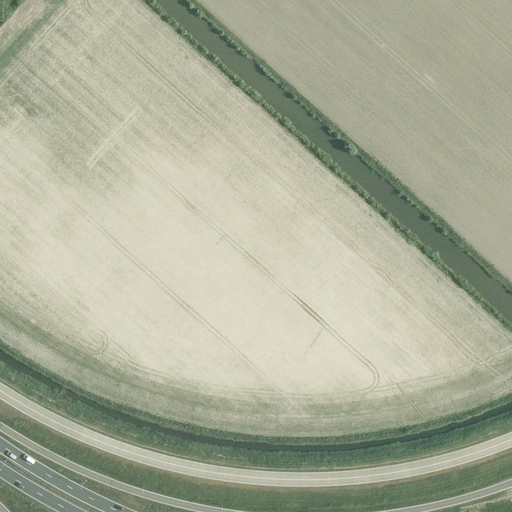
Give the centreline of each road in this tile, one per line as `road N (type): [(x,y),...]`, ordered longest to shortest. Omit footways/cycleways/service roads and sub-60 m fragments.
road 1 (trunk): [(218,511),(103,479),(0,427)]
road 2 (trunk): [(119,511),(0,444)]
